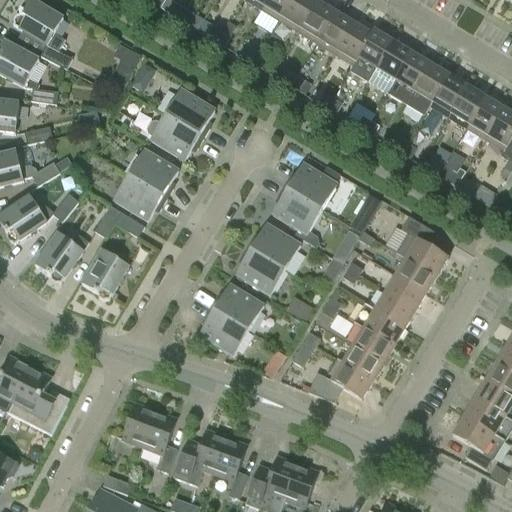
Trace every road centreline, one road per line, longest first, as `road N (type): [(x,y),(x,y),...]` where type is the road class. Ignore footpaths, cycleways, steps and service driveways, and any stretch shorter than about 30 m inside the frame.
road 1 (residential): [(370,447),(125,353)]
road 2 (residential): [(125,353),(253,143)]
road 3 (residential): [(370,447),(479,275)]
road 4 (residential): [(46,511),(125,353)]
road 5 (residential): [(500,511),(370,447)]
road 6 (residential): [(511,74),(391,0)]
road 7 (residential): [(125,353),(40,324),(0,293)]
